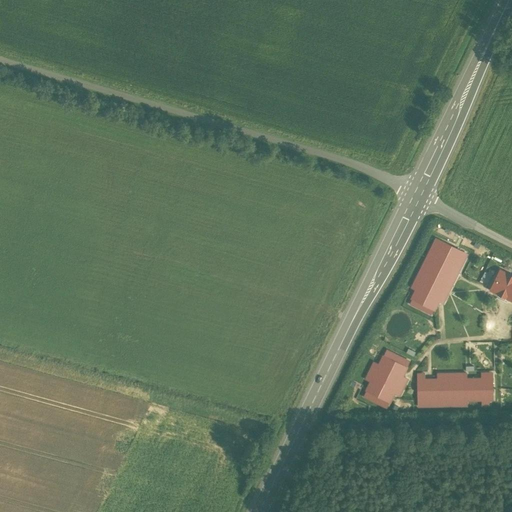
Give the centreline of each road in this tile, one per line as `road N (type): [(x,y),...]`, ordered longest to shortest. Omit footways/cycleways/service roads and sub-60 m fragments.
road 1 (unclassified): [(0,61),(303,149),(414,195)]
road 2 (secondary): [(414,195),(258,511)]
road 3 (secondary): [(509,0),(414,195)]
